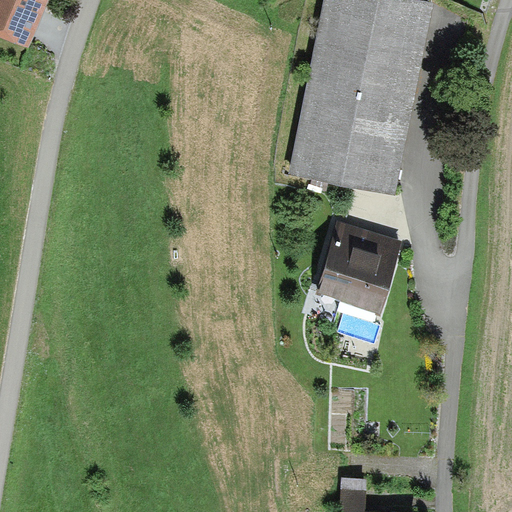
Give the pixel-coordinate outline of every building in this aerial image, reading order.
[(0,0),(0,32),(22,41),(38,0),(0,0)] [(387,188),(423,0),(325,0),(293,169),(387,188)] [(319,292),(377,308),(394,245),(336,229),(319,292)] [(343,332),(375,339),(379,321),(347,314),(343,332)] [(379,511),(362,511),(364,471),(347,471),(345,511),(379,511)]
